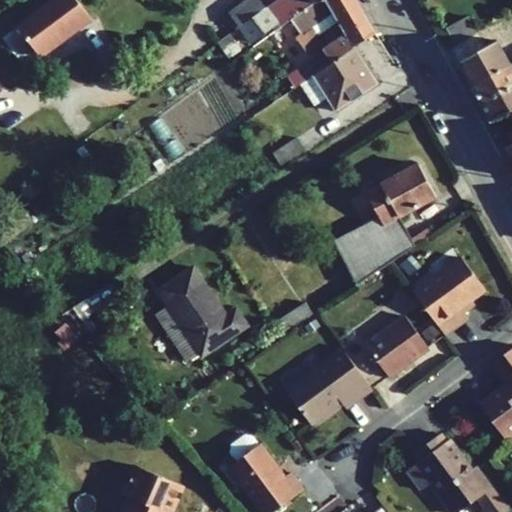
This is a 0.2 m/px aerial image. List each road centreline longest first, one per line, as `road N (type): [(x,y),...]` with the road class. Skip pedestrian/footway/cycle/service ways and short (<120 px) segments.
road 1 (tertiary): [(389,0),(511,218)]
road 2 (residential): [(511,328),(361,439),(345,476)]
